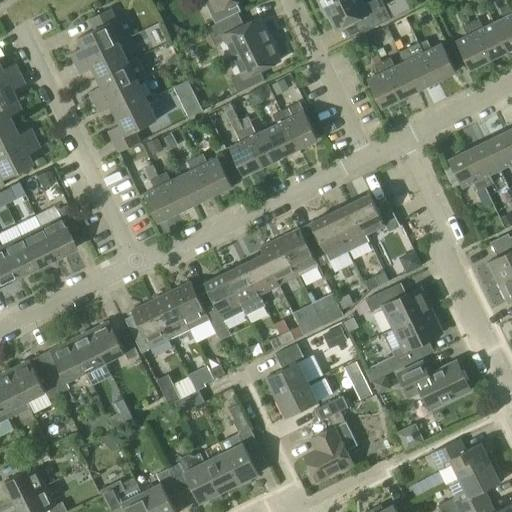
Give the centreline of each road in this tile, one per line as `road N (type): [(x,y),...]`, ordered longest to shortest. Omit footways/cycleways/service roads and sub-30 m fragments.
road 1 (residential): [(511,405),(445,261),(447,234),(401,140)]
road 2 (residential): [(136,265),(21,30)]
road 3 (residential): [(136,265),(366,156)]
road 4 (residential): [(366,156),(290,0)]
road 5 (residential): [(0,329),(136,265)]
road 6 (residential): [(299,501),(248,386)]
road 7 (residential): [(401,140),(511,84)]
